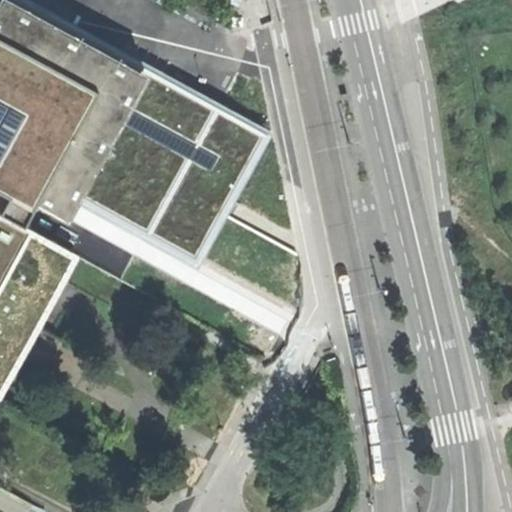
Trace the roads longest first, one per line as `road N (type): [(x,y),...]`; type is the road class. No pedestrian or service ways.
road 1 (secondary): [(346,0),(454,446)]
road 2 (unknown): [(254,0),(317,301)]
road 3 (trunk): [(511,431),(415,511)]
